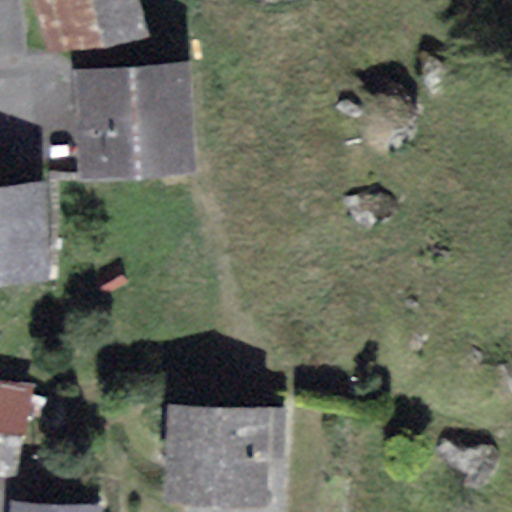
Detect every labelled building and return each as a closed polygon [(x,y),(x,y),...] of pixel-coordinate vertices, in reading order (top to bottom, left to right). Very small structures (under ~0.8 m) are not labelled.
[(16,0),(0,0),(0,36),(18,36),(16,0)] [(138,0),(47,0),(55,41),(143,25),(138,0)] [(187,64),(83,66),(86,163),(190,160),(187,64)] [(43,182),(0,184),(0,270),(48,267),(43,182)] [(29,386),(0,381),(0,467),(16,470),(29,386)] [(279,407),(180,398),(172,483),(271,493),(279,407)] [(96,511),(97,506),(22,500),(20,511),(96,511)]
